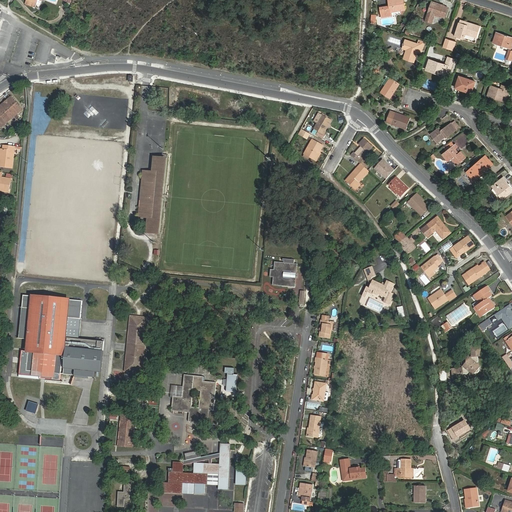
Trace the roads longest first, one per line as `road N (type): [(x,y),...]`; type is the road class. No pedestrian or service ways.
road 1 (residential): [(360,114),(148,68),(82,69)]
road 2 (residential): [(308,313),(280,511)]
road 3 (residential): [(489,244),(360,114)]
